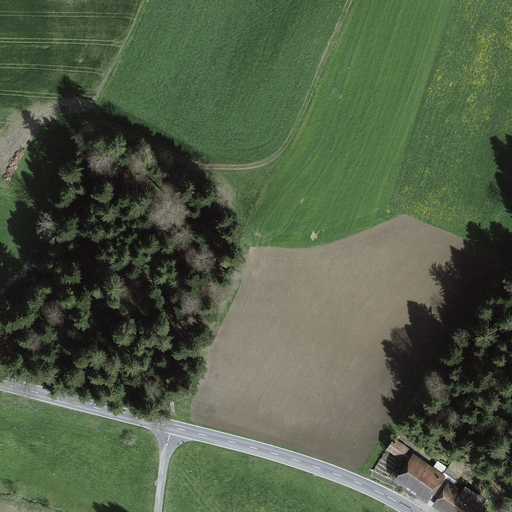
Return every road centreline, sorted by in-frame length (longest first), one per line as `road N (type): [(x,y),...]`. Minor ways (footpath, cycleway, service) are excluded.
road 1 (track): [(350,0),(282,148),(255,164),(177,171),(163,187),(157,256),(171,426)]
road 2 (secondary): [(414,511),(313,465),(171,426)]
road 3 (secondary): [(171,426),(0,383)]
